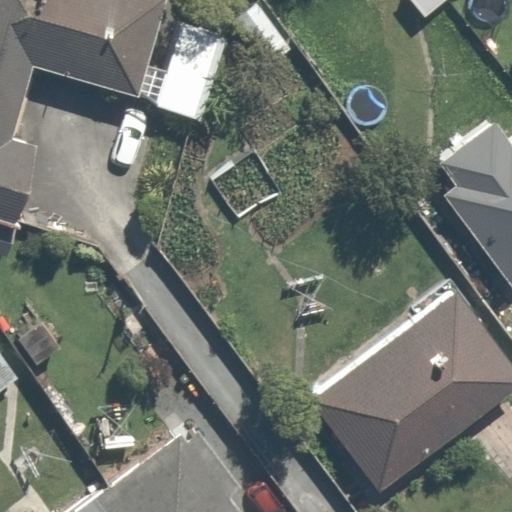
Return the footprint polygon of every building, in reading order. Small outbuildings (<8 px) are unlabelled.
[(0,130),(21,63),(123,93),(150,0),(0,0),(0,207),(6,209),(27,138),(0,130)] [(212,32),(166,18),(143,95),(189,108),(212,32)] [(511,255),(511,125),(506,130),(486,102),(409,160),(492,271),(511,255)] [(440,284),(294,383),(354,472),(500,373),(440,284)] [(247,511),(178,404),(9,511),(247,511)]
